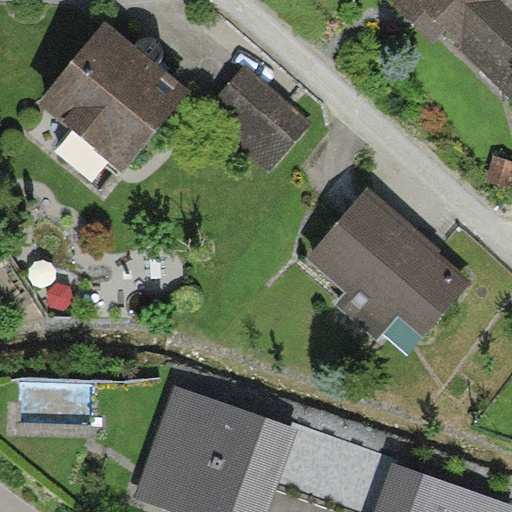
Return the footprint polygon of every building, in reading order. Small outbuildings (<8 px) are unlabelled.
[(511,12),(500,0),(412,0),(409,3),(511,108),(511,12)] [(201,100),(121,33),(56,109),(137,176),(201,100)] [(319,128),(257,74),(221,115),(283,169),(319,128)] [(481,287),(373,198),(320,262),(360,294),(343,314),(383,347),(406,319),(434,343),(481,287)] [(280,511),(307,445),(183,397),(143,502),(169,511),(280,511)] [(499,511),(401,479),(390,511),(499,511)]
